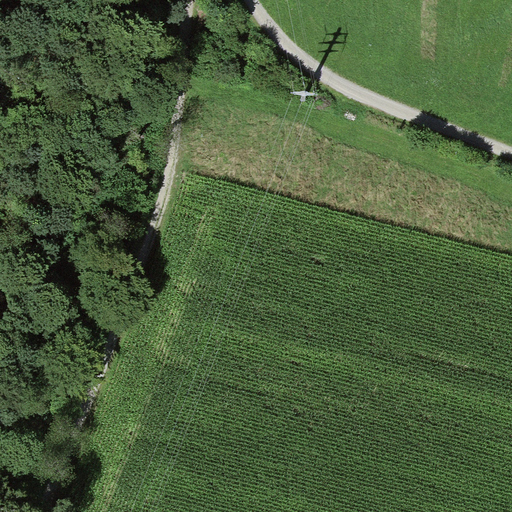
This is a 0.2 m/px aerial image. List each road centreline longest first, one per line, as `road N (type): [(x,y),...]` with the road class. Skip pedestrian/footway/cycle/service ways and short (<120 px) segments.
road 1 (track): [(188,0),(180,136),(134,288),(40,511)]
road 2 (track): [(511,154),(334,87),(284,46),(253,0)]
